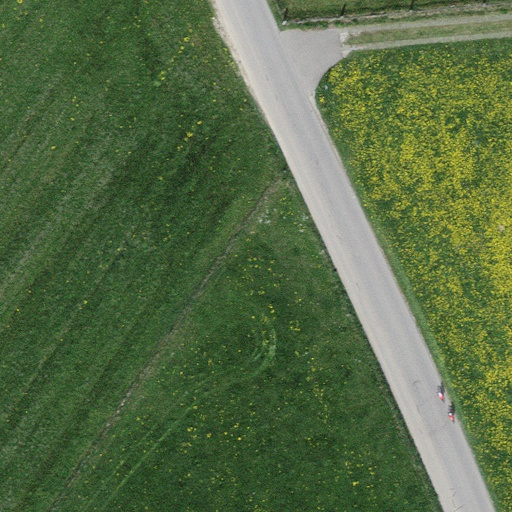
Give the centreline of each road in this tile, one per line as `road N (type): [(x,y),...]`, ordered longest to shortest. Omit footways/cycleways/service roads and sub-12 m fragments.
road 1 (unclassified): [(241,0),(468,511)]
road 2 (track): [(261,46),(511,24)]
